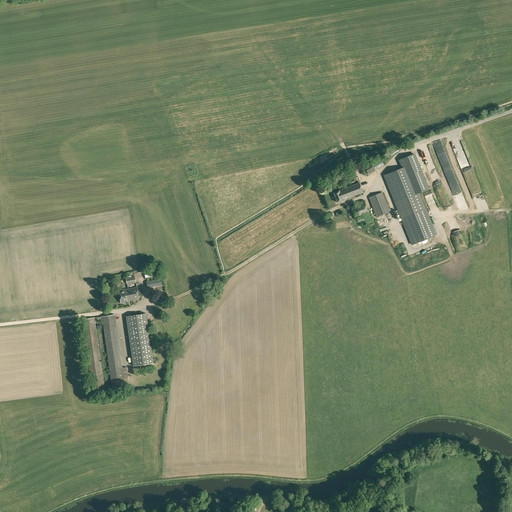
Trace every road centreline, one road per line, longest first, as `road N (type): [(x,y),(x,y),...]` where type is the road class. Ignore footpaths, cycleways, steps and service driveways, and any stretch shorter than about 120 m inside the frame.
road 1 (track): [(0,324),(136,307),(225,274)]
road 2 (track): [(225,274),(338,206)]
